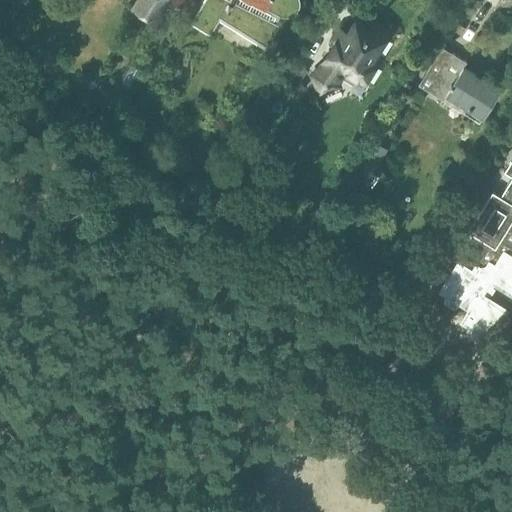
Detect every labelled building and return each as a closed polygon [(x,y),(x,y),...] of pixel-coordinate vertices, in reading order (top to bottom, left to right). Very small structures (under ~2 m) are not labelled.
[(153,24),(169,0),(135,0),(130,9),(153,24)] [(204,0),(192,21),(211,33),(221,16),(266,44),(279,23),(277,22),(281,15),(283,16),(286,16),(287,16),(290,15),(291,15),(292,14),(294,13),(296,11),(297,10),(298,8),(298,7),(299,6),(299,3),(299,1),(299,0),(204,0)] [(344,31),(318,69),(313,74),(323,95),(342,86),(341,83),(339,83),(347,73),(363,83),(378,59),(373,56),(390,30),(374,22),(370,28),(356,20),(347,33),(344,31)] [(419,84),(443,100),(447,95),(481,117),(499,89),(464,67),(467,62),(453,53),(437,79),(426,72),(419,84)] [(359,166),(363,169),(357,179),(373,189),(380,177),(373,174),(388,148),(375,140),(359,166)] [(460,322),(469,327),(467,330),(467,336),(474,340),(480,338),(482,335),(490,340),(496,330),(500,333),(508,321),(504,318),(509,309),(488,296),(489,294),(491,295),(495,288),(493,287),(495,285),(511,295),(511,159),(505,171),(511,176),(511,177),(501,196),(492,191),(468,230),(477,236),(471,245),(470,244),(441,292),(446,296),(444,300),(446,304),(453,309),(457,308),(460,304),(468,309),(460,322)]
